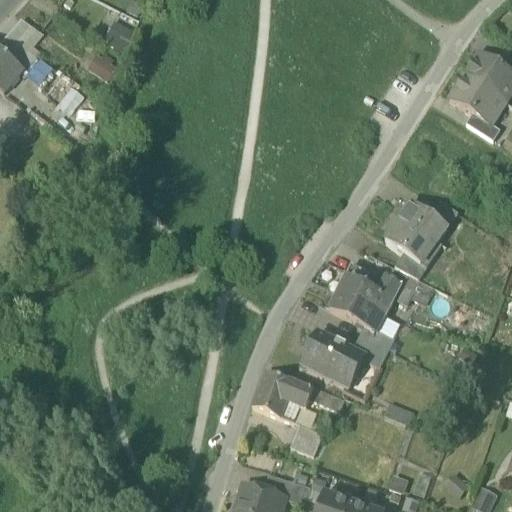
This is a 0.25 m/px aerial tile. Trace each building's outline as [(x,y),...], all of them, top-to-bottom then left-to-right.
[(0,47),(0,54),(14,66),(26,51),(39,36),(20,24),(0,47)] [(114,24),(103,45),(126,56),(137,35),(114,24)] [(0,95),(4,99),(24,75),(36,60),(26,51),(14,66),(0,54),(0,95)] [(98,56),(88,72),(113,87),(122,71),(98,56)] [(511,59),(510,58),(501,73),(511,79),(511,59)] [(479,59),(464,82),(505,107),(511,95),(511,79),(501,73),(479,59)] [(491,129),(505,107),(464,82),(449,105),(472,119),(490,130),(491,129)] [(466,129),(493,146),(500,135),(491,129),(490,130),(472,119),(466,129)] [(430,222),(447,234),(457,219),(439,207),(430,222)] [(404,260),(420,271),(421,270),(447,234),(430,222),(412,209),(385,246),(404,260)] [(401,277),(418,286),(427,274),(421,270),(420,271),(404,260),(395,274),(401,277)] [(338,298),(364,311),(372,295),(364,291),(370,277),(352,269),(338,298)] [(401,277),(395,287),(401,290),(414,297),(411,302),(425,311),(434,294),(418,286),(401,277)] [(377,297),(372,295),(364,311),(385,322),(394,303),(401,290),(395,287),(384,282),(377,297)] [(394,303),(407,310),(411,302),(414,297),(401,290),(394,303)] [(378,335),(385,322),(364,311),(338,298),(329,315),(364,332),(377,338),(378,335)] [(364,332),(359,341),(389,356),(395,343),(378,335),(377,338),(364,332)] [(309,373),(341,389),(349,371),(358,375),(364,363),(366,358),(354,352),(319,335),(310,352),(318,356),(309,373)] [(381,371),(389,356),(359,341),(354,352),(366,358),(364,363),(381,371)] [(349,371),(341,389),(349,393),(358,375),(349,371)] [(254,411),(293,427),(300,410),(306,413),(306,412),(305,412),(309,404),(313,396),(312,395),(269,377),(254,411)] [(309,404),(340,416),(344,405),(313,393),(312,395),(313,396),(309,404)] [(391,408),(387,420),(411,429),(415,417),(391,408)] [(291,451),(313,460),(322,439),(300,430),(299,430),(291,451)] [(284,506),(304,511),(305,511),(310,494),(270,482),(264,499),(284,505),(284,506)] [(281,511),(284,506),(284,505),(264,499),(242,492),(242,494),(243,494),(237,511),(281,511)] [(361,511),(323,499),(318,511),(361,511)]
